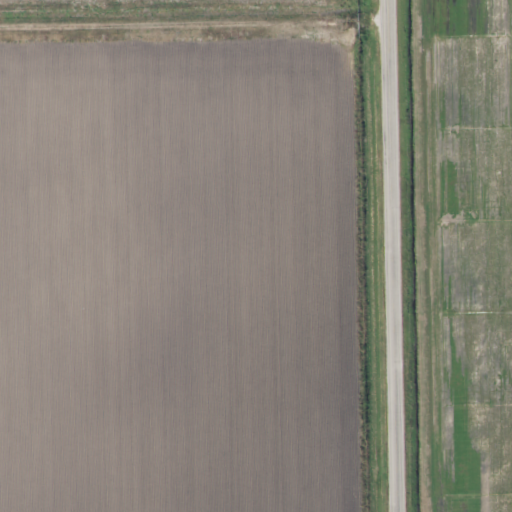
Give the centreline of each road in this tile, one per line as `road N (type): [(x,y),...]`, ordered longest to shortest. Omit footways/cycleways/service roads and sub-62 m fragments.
road 1 (secondary): [(398,511),(388,0)]
road 2 (track): [(0,23),(389,18)]
